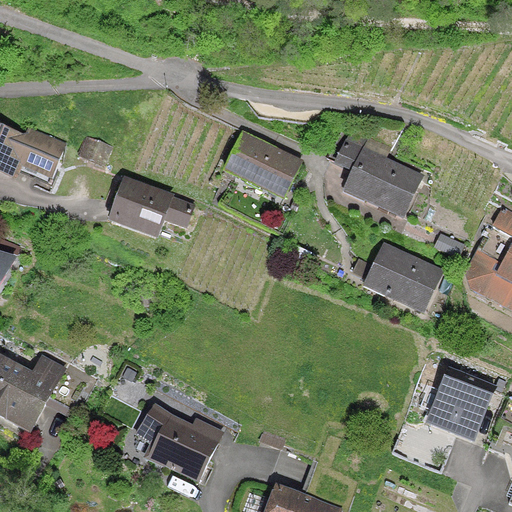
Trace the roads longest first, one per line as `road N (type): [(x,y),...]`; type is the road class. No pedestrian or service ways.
road 1 (residential): [(179,79),(394,114),(511,161)]
road 2 (track): [(211,0),(511,29)]
road 3 (residential): [(0,14),(179,79)]
road 4 (residential): [(0,90),(179,79)]
